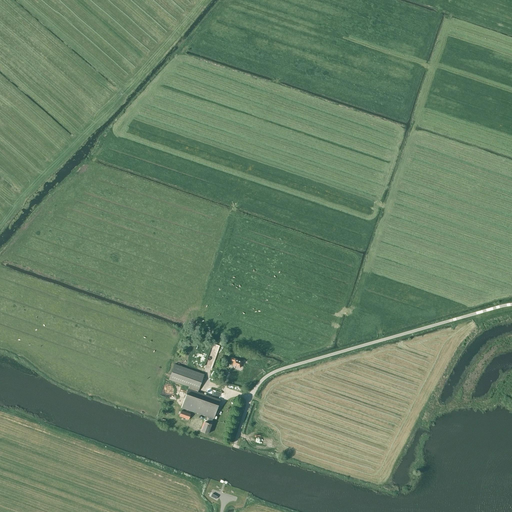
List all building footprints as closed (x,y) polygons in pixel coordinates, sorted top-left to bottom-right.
[(204,363),(210,366),(219,347),(212,344),(204,363)] [(191,362),(201,367),(206,357),(201,355),(201,356),(196,353),(191,362)] [(242,361),(231,357),(230,360),(234,361),(232,365),(240,368),(242,361)] [(204,374),(174,364),(169,380),(189,386),(181,407),(208,417),(207,423),(205,422),(201,431),(208,434),(211,424),(210,424),(212,418),(213,419),(220,400),(198,392),(204,374)] [(163,385),(162,396),(171,398),(173,386),(163,385)] [(221,394),(211,390),(209,395),(219,398),(221,394)] [(191,414),(181,410),(179,416),(189,420),(191,414)]
